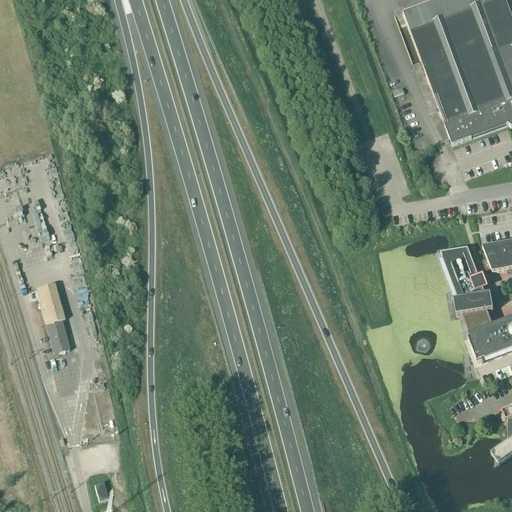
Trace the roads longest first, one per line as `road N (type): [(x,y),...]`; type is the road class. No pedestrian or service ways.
road 1 (motorway): [(404,511),(183,0)]
road 2 (motorway): [(306,511),(160,0)]
road 3 (motorway): [(133,0),(279,511)]
road 4 (motorway): [(118,0),(151,189),(149,376),(166,511)]
road 5 (unclassified): [(511,190),(394,207),(369,140)]
road 6 (track): [(369,140),(315,0)]
